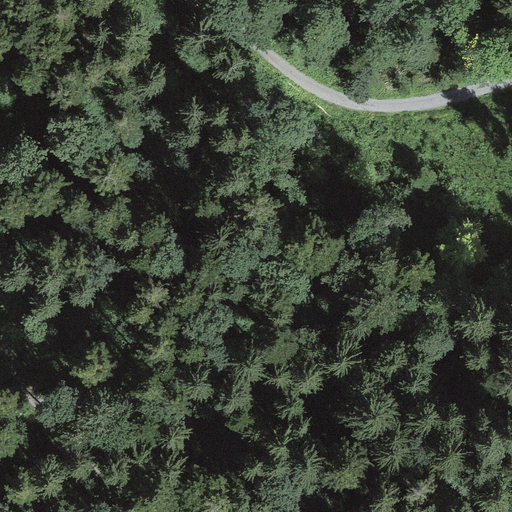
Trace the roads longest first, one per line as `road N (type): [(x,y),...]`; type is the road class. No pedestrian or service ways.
road 1 (track): [(511,78),(458,97),(383,108),(320,94),(196,0)]
road 2 (track): [(132,511),(0,348)]
